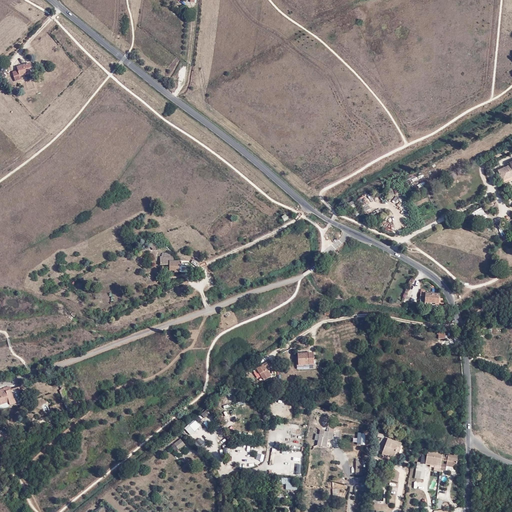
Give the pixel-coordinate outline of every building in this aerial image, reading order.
[(31,74),(30,73),(30,71),(32,70),(31,64),(30,64),(17,67),(18,71),(13,72),(15,82),(21,80),(20,76),(31,74)] [(511,159),(507,162),(509,165),(498,169),(503,183),(511,180),(511,159)] [(363,195),(358,198),(367,213),(372,210),(363,195)] [(482,207),(474,210),(477,216),(484,213),(482,207)] [(167,253),(162,254),(162,257),(161,257),(161,258),(160,258),(160,267),(169,267),(169,271),(174,271),(175,273),(180,273),(180,262),(173,263),(174,258),(170,255),(167,253)] [(180,262),(180,273),(188,273),(189,257),(181,256),(180,262)] [(439,293),(423,291),(422,302),(439,303),(439,293)] [(172,328),(164,330),(167,338),(175,336),(172,328)] [(314,352),(298,352),(299,365),(315,364),(314,352)] [(267,361),(257,368),(258,371),(254,373),(257,378),(263,382),(272,376),(267,367),(270,365),(267,361)] [(23,384),(0,392),(0,405),(14,400),(12,395),(25,390),(23,384)] [(188,425),(194,431),(201,426),(195,419),(188,425)] [(293,435),(293,427),(285,427),(285,435),(293,435)] [(326,431),(321,430),(320,434),(316,433),(315,441),(318,441),(318,445),(328,447),(329,440),(333,440),(335,429),(328,428),(326,431)] [(200,448),(205,442),(197,434),(192,439),(200,448)] [(403,443),(388,437),(382,453),(398,459),(403,443)] [(174,443),(179,449),(185,445),(181,439),(174,443)] [(272,448),(271,458),(281,458),(281,448),(272,448)] [(444,452),(428,449),(426,462),(426,464),(434,465),(434,470),(441,471),(444,452)] [(287,451),(287,459),(296,459),(295,451),(287,451)] [(255,460),(263,461),(264,453),(257,452),(255,460)] [(459,456),(449,454),(446,471),(456,473),(459,456)] [(288,474),(302,474),(302,461),(295,461),(295,468),(288,468),(288,474)] [(426,462),(417,461),(415,477),(424,478),(426,464),(426,462)] [(364,462),(355,462),(355,476),(364,476),(364,462)] [(299,479),(280,478),(282,483),(287,484),(287,489),(298,490),(299,479)]
